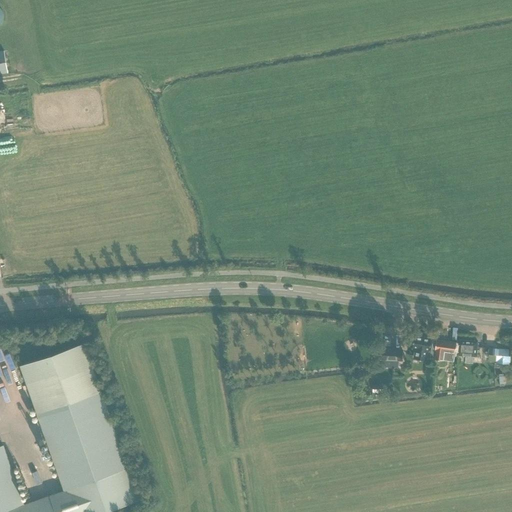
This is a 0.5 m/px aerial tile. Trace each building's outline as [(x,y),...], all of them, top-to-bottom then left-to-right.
[(413,358),(426,360),(430,338),(415,336),(413,349),(415,349),(413,358)] [(441,351),(440,356),(454,358),(456,343),(436,341),(433,340),(431,349),(430,360),(436,361),(437,351),(441,351)] [(465,362),(472,363),(473,351),(477,351),(477,341),(457,340),(456,355),(465,356),(465,362)] [(106,511),(139,500),(84,343),(20,366),(37,413),(52,407),(80,485),(50,496),(55,511),(106,511)] [(511,347),(491,348),(491,361),(500,361),(500,363),(511,362),(511,347)] [(403,361),(403,349),(381,348),(380,360),(382,360),(382,364),(398,364),(398,360),(403,361)] [(425,367),(425,378),(433,378),(433,367),(425,367)] [(0,509),(20,502),(22,502),(2,445),(0,445),(0,509)] [(0,511),(55,511),(50,496),(22,506),(20,502),(0,509),(0,511)]
